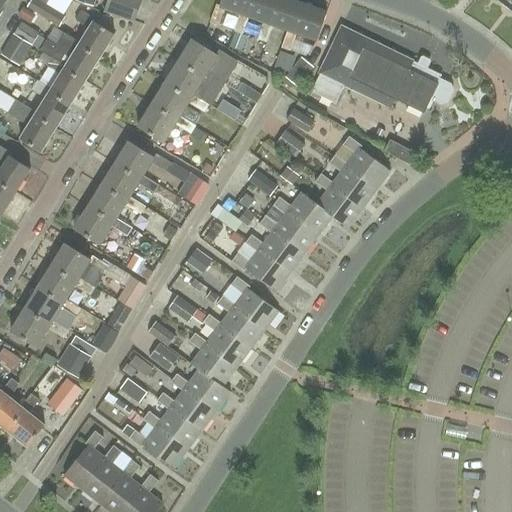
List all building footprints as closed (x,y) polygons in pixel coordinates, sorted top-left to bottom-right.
[(31,0),(28,7),(59,26),(64,17),(36,0),(31,0)] [(109,0),(105,13),(105,14),(136,24),(144,0),(109,0)] [(246,15),(251,0),(222,0),(220,6),(217,5),(210,23),(220,26),(226,8),(241,13),(246,15)] [(270,24),(278,0),(251,0),(246,15),(241,13),(234,31),(243,34),(250,16),(265,21),(270,24)] [(293,32),(303,3),(294,0),(278,0),(270,24),(265,21),(258,40),(267,43),(274,25),(288,30),(293,32)] [(511,0),(502,0),(511,8),(511,0)] [(293,32),(288,30),(282,48),(291,51),(298,33),(318,40),(328,12),(303,3),(293,32)] [(80,46),(101,59),(116,36),(95,23),(96,21),(82,12),(77,21),(90,30),(81,44),(80,46)] [(22,23),(15,35),(32,46),(40,34),(22,23)] [(441,81),(443,76),(412,61),(411,58),(408,57),(405,58),(397,54),(396,51),(393,49),(390,51),(382,47),(382,44),(378,42),(376,44),(364,38),(363,35),(360,33),(357,35),(343,28),(320,74),(321,75),(312,93),(336,105),(345,86),(391,108),(396,99),(424,112),(423,114),(425,114),(431,100),(442,105),(448,104),(454,92),(452,86),(441,81)] [(80,46),(81,44),(64,33),(56,46),(47,40),(40,51),(53,59),(66,68),(66,69),(87,82),(101,59),(80,46)] [(15,35),(14,34),(1,55),(20,66),(32,46),(15,35)] [(217,59),(232,68),(236,62),(221,52),(219,56),(194,40),(180,62),(206,77),(209,73),(217,59)] [(292,70),(297,57),(281,52),(275,68),(290,73),(292,70)] [(314,67),(302,57),(292,70),(290,73),(286,78),(298,87),(314,67)] [(66,69),(66,68),(53,59),(48,67),(61,76),(52,90),(51,92),(72,105),(87,82),(66,69)] [(223,82),(209,73),(206,77),(180,62),(166,84),(192,99),(195,95),(203,81),(218,91),(223,82)] [(51,92),(52,90),(18,69),(11,80),(31,93),(32,90),(47,99),(38,114),(37,116),(58,129),(72,105),(51,92)] [(166,84),(154,104),(179,120),(181,116),(190,102),(205,112),(210,104),(195,95),(192,99),(166,84)] [(256,92),(243,84),(238,92),(251,100),(256,92)] [(58,129),(37,116),(38,114),(16,101),(9,113),(30,126),(21,140),(43,153),(58,129)] [(154,104),(139,127),(165,143),(176,124),(192,133),(196,126),(181,116),(179,120),(154,104)] [(235,120),(240,112),(230,105),(225,114),(235,120)] [(287,118),(308,130),(314,120),(293,108),(287,118)] [(277,140),(296,156),(305,144),(286,129),(277,140)] [(352,134),(345,142),(357,152),(350,162),(348,165),(378,188),(392,169),(363,147),(365,144),(352,134)] [(410,165),(411,164),(416,154),(390,140),(384,152),(410,165)] [(130,143),(117,163),(143,179),(144,177),(153,162),(168,171),(173,164),(157,155),(155,158),(130,143)] [(12,155),(0,147),(0,166),(3,168),(0,173),(0,183),(17,194),(32,170),(11,157),(12,155)] [(337,153),(331,161),(344,170),(335,182),(333,184),(364,207),(378,188),(348,165),(350,162),(337,153)] [(129,200),(131,198),(131,197),(139,185),(154,194),(159,186),(144,177),(143,179),(117,163),(104,184),(129,200)] [(322,172),(316,180),(329,190),(319,203),(318,204),(334,215),(333,216),(349,227),(364,207),(333,184),(335,182),(322,172)] [(196,206),(208,185),(191,175),(179,196),(196,206)] [(0,183),(0,215),(2,217),(17,194),(0,183)] [(116,221),(118,218),(125,206),(141,216),(146,207),(131,198),(129,200),(104,184),(90,206),(116,221)] [(281,196),(275,204),(287,213),(289,210),(320,233),(333,216),(334,215),(318,204),(319,203),(303,191),(293,205),(281,196)] [(90,206),(76,230),(101,245),(113,226),(128,235),(133,227),(118,218),(116,221),(90,206)] [(225,209),(218,219),(236,232),(243,222),(249,226),(256,216),(247,210),(240,220),(225,209)] [(267,214),(261,223),(273,232),(275,229),(306,252),(320,233),(289,210),(287,213),(279,223),(267,214)] [(253,234),(247,242),(259,251),(261,248),(292,271),(306,252),(275,229),(273,232),(265,243),(253,234)] [(109,266),(94,257),(92,260),(66,244),(53,265),(78,281),(81,278),(96,287),(105,274),(104,273),(109,266)] [(239,251),(233,260),(246,270),(248,267),(278,290),(292,271),(261,248),(259,251),(252,261),(239,251)] [(210,262),(197,252),(189,263),(202,272),(210,262)] [(92,295),(96,287),(81,278),(78,281),(53,265),(39,288),(65,303),(67,299),(76,285),(92,295)] [(238,275),(231,284),(244,293),(236,304),(234,306),(265,330),(279,311),(250,289),(252,286),(238,275)] [(132,310),(147,287),(134,279),(119,302),(132,310)] [(204,287),(195,281),(191,286),(200,293),(204,287)] [(83,309),(67,299),(65,303),(39,288),(25,309),(51,324),(54,320),(69,330),(83,309)] [(220,299),(212,293),(208,299),(215,304),(220,299)] [(188,321),(197,309),(178,295),(169,306),(188,321)] [(224,295),(217,303),(230,312),(222,322),(220,325),(251,348),(265,330),(234,306),(236,304),(224,295)] [(106,324),(119,332),(133,311),(121,303),(112,318),(110,317),(106,324)] [(69,330),(54,320),(51,324),(25,309),(12,331),(37,347),(49,328),(65,338),(69,330)] [(209,313),(202,322),(215,332),(208,341),(206,344),(237,367),(251,348),(220,325),(222,322),(209,313)] [(166,345),(175,334),(155,320),(147,331),(166,345)] [(107,352),(118,334),(105,326),(94,344),(107,352)] [(195,332),(189,341),(202,351),(192,365),(199,370),(200,369),(222,386),(223,385),(237,367),(206,344),(208,341),(195,332)] [(96,347),(81,337),(76,334),(57,364),(77,377),(96,347)] [(179,357),(160,344),(150,358),(169,371),(179,357)] [(22,360),(4,349),(0,355),(0,360),(15,370),(22,360)] [(137,371),(128,364),(123,371),(133,378),(137,371)] [(178,372),(171,380),(184,390),(186,387),(217,411),(231,392),(223,385),(222,386),(200,369),(199,370),(191,382),(178,372)] [(148,405),(156,393),(135,378),(126,390),(148,405)] [(6,393),(0,400),(0,423),(9,431),(27,409),(23,407),(11,397),(21,385),(12,379),(3,390),(6,393)] [(69,381),(57,396),(70,406),(82,391),(69,381)] [(164,391),(158,399),(170,408),(172,406),(203,429),(217,411),(186,387),(184,390),(176,401),(164,391)] [(27,409),(9,431),(29,447),(47,425),(31,413),(40,401),(32,394),(23,407),(27,409)] [(149,409),(143,418),(156,427),(158,425),(189,448),(203,429),(172,406),(170,408),(162,419),(149,409)] [(135,428),(129,436),(143,446),(145,444),(175,467),(189,448),(158,425),(156,427),(148,438),(135,428)] [(89,445),(66,474),(84,488),(108,459),(105,456),(95,448),(104,436),(96,430),(86,443),(89,445)] [(108,459),(84,488),(102,503),(126,473),(123,470),(113,462),(122,451),(114,444),(105,456),(108,459)] [(126,473),(102,503),(113,511),(125,511),(145,488),(142,485),(131,477),(141,465),(133,459),(123,470),(126,473)] [(145,488),(125,511),(156,511),(164,503),(149,491),(159,480),(151,473),(142,485),(145,488)]
